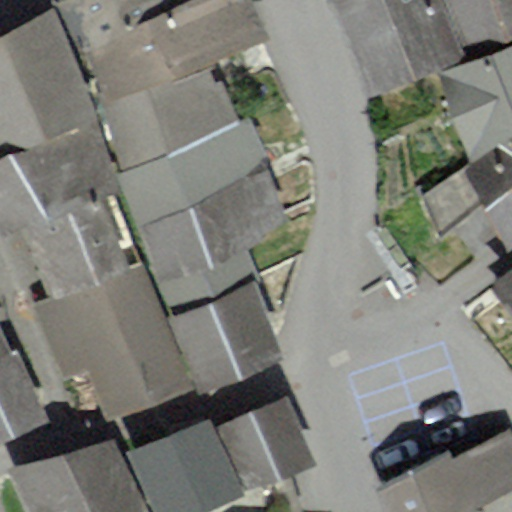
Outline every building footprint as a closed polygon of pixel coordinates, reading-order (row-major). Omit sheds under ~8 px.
[(33,310),(65,385),(92,374),(113,418),(206,382),(211,391),(288,357),(247,254),(296,225),(248,119),(234,125),(212,65),(275,37),(256,0),(188,0),(183,3),(181,0),(84,0),(0,36),(0,142),(11,138),(40,146),(0,164),(0,226),(7,239),(31,231),(60,298),(33,310)] [(511,232),(511,0),(332,0),(373,99),(447,68),(478,163),(511,232)] [(470,170),(420,200),(442,236),(492,207),(470,170)] [(0,445),(53,421),(0,324),(0,445)] [(120,441),(13,475),(28,511),(203,511),(267,485),(306,469),(319,464),(289,399),(227,428),(219,416),(129,457),(120,441)] [(451,451),(379,496),(386,511),(483,511),(482,509),(511,494),(511,434),(510,432),(459,459),(451,451)] [(322,511),(306,469),(267,485),(277,511),(322,511)]
